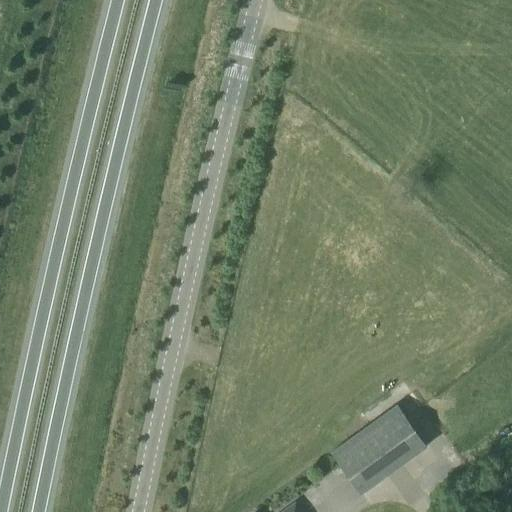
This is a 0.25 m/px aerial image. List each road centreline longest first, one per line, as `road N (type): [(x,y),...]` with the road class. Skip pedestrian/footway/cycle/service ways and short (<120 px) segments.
road 1 (trunk): [(120,0),(21,396),(0,511)]
road 2 (trunk): [(39,511),(157,0)]
road 3 (secondary): [(256,0),(139,511)]
